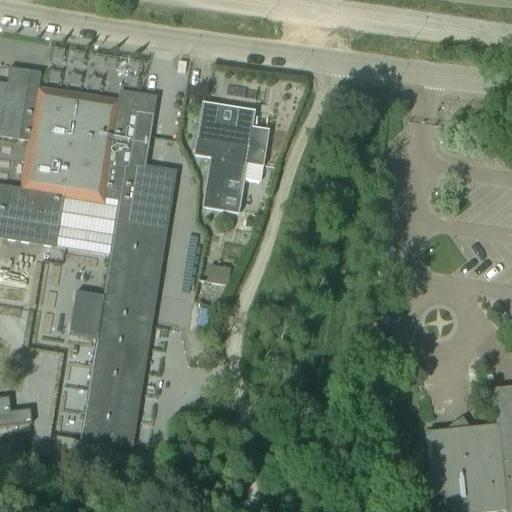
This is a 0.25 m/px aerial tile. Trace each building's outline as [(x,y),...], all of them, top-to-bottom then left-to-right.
[(0,86),(0,140),(29,145),(21,192),(0,188),(0,244),(56,254),(65,200),(105,207),(106,202),(119,204),(78,442),(131,450),(175,174),(144,169),(155,100),(119,95),(118,105),(0,86)] [(253,115),(202,107),(194,158),(211,160),(203,210),(237,215),(242,181),(259,184),(261,168),(267,135),(250,132),(253,115)] [(230,271),(209,267),(206,285),(227,289),(230,271)] [(71,339),(76,315),(48,310),(44,333),(71,339)] [(21,382),(0,388),(0,403),(25,395),(21,382)] [(511,511),(511,391),(493,393),(495,413),(497,430),(424,436),(429,500),(442,499),(442,511),(511,511)] [(14,399),(0,403),(0,417),(18,412),(14,399)]
